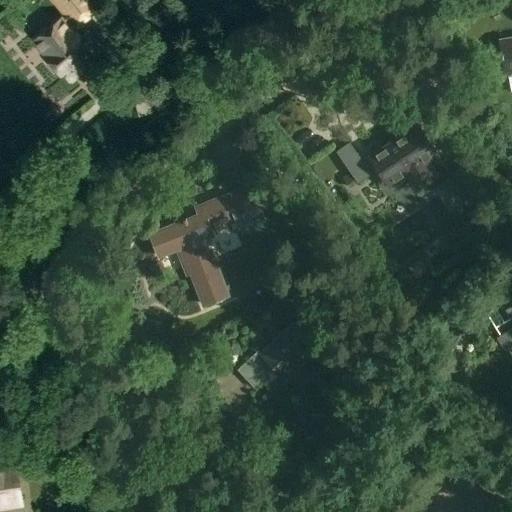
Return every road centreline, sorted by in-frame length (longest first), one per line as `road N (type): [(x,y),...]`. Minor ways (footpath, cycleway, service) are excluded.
road 1 (track): [(414,0),(15,263)]
road 2 (unclassified): [(215,511),(0,244)]
